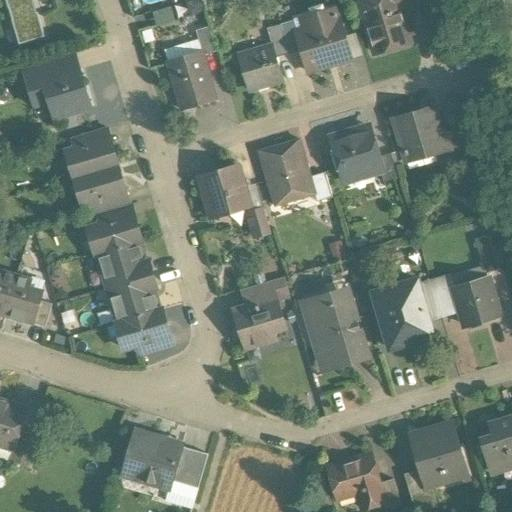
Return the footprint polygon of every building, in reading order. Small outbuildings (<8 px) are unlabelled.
[(7,0),(21,44),(46,36),(35,0),(7,0)] [(373,0),(377,13),(366,17),(377,51),(413,40),(404,11),(400,0),(373,0)] [(420,0),(400,0),(404,11),(422,5),(420,0)] [(337,8),(315,15),(318,25),(299,30),(297,31),(303,49),(309,71),(352,58),(337,8)] [(296,20),(282,24),(291,52),(303,49),(297,31),(299,30),(296,20)] [(291,52),(282,24),(269,28),(274,44),(277,56),(291,52)] [(210,25),(197,29),(204,51),(205,55),(218,51),(210,25)] [(274,44),(240,55),(251,89),(284,79),(277,56),(274,44)] [(204,51),(169,61),(184,110),(218,100),(206,59),(205,55),(204,51)] [(57,58),(22,68),(27,84),(62,74),(57,58)] [(62,74),(27,84),(28,86),(40,82),(45,101),(51,99),(56,116),(91,106),(80,69),(62,74)] [(435,107),(395,119),(406,155),(420,151),(422,156),(445,149),(447,148),(443,133),(435,107)] [(372,125),(333,137),(346,181),(382,170),(385,170),(381,156),(372,125)] [(107,127),(74,137),(77,148),(111,139),(107,127)] [(456,129),(443,133),(447,148),(445,149),(448,159),(463,154),(456,129)] [(77,148),(68,151),(76,178),(119,165),(111,139),(77,148)] [(301,139),(260,152),(276,205),(316,193),(318,192),(313,176),(301,139)] [(392,152),(381,156),(385,170),(382,170),(385,181),(400,177),(392,152)] [(119,165),(76,178),(84,205),(93,202),(126,191),(127,191),(119,165)] [(240,165),(201,177),(213,218),(252,206),(240,165)] [(326,172),(313,176),(318,192),(316,193),(318,200),(333,196),(326,172)] [(126,191),(93,202),(96,213),(99,212),(130,203),(127,191),(126,191)] [(130,203),(99,212),(103,224),(134,215),(133,214),(130,203)] [(265,208),(249,213),(256,236),(272,231),(265,208)] [(134,215),(103,224),(89,228),(97,253),(99,252),(108,282),(128,276),(126,269),(151,262),(150,260),(146,261),(140,240),(143,239),(135,214),(133,214),(134,215)] [(490,233),(476,237),(487,271),(500,267),(490,233)] [(151,262),(126,269),(128,276),(108,282),(111,292),(131,286),(133,292),(158,285),(151,262)] [(2,278),(0,277),(0,311),(7,314),(19,273),(5,269),(2,278)] [(32,277),(19,273),(7,314),(34,322),(34,321),(41,298),(44,290),(30,286),(32,277)] [(285,276),(244,289),(249,305),(279,296),(279,297),(291,294),(285,276)] [(453,276),(431,282),(442,316),(462,310),(455,286),(456,286),(453,276)] [(456,286),(455,286),(462,310),(466,323),(501,313),(489,276),(456,286)] [(382,313),(424,300),(419,285),(418,280),(375,292),(382,313)] [(431,282),(419,285),(424,300),(426,300),(432,319),(442,316),(431,282)] [(158,285),(133,292),(131,286),(111,292),(119,322),(117,322),(125,348),(138,344),(138,343),(169,334),(171,334),(164,308),(161,309),(154,288),(158,287),(158,285)] [(333,300),(331,294),(307,301),(319,344),(334,339),(339,357),(366,348),(350,295),(333,300)] [(249,305),(236,309),(247,347),(279,338),(275,326),(287,323),(279,297),(279,296),(249,305)] [(54,302),(41,298),(34,321),(47,325),(54,302)] [(424,300),(382,313),(391,346),(421,337),(420,334),(435,330),(432,319),(426,300),(424,300)] [(169,334),(138,343),(138,344),(142,356),(173,346),(169,334)] [(28,406),(0,398),(0,442),(14,447),(16,447),(22,428),(28,406)] [(511,417),(491,424),(495,435),(483,439),(493,471),(511,464),(511,417)] [(454,421),(412,434),(422,467),(422,469),(426,468),(432,486),(434,485),(432,479),(449,473),(448,469),(466,464),(454,421)] [(22,428),(16,447),(14,447),(11,459),(22,462),(32,431),(22,428)] [(153,442),(135,437),(125,473),(171,486),(173,479),(183,445),(183,444),(155,436),(153,442)] [(209,453),(183,445),(173,479),(199,487),(209,453)] [(373,455),(330,467),(338,497),(359,491),(363,507),(384,501),(386,501),(380,481),(373,455)] [(426,468),(422,469),(422,467),(405,472),(416,510),(439,504),(434,485),(432,486),(426,468)] [(394,477),(380,481),(386,501),(384,501),(386,506),(401,502),(394,477)]
